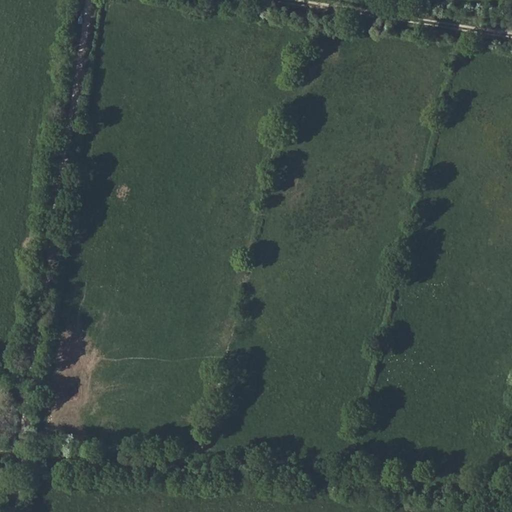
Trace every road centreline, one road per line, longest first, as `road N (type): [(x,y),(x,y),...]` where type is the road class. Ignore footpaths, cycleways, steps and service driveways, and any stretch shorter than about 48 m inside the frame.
road 1 (track): [(7,511),(86,0)]
road 2 (track): [(511,496),(20,453)]
road 3 (track): [(511,33),(297,0)]
